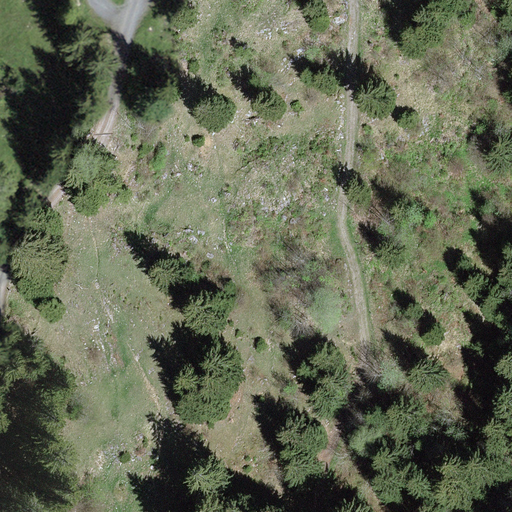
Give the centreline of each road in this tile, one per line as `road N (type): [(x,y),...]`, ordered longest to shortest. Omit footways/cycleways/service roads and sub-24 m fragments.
road 1 (track): [(357,0),(339,227),(360,287),(368,375),(311,494),(311,511)]
road 2 (track): [(137,0),(93,130),(7,269),(0,299)]
